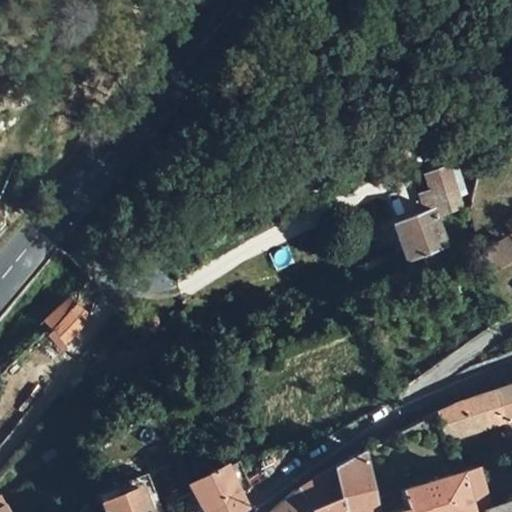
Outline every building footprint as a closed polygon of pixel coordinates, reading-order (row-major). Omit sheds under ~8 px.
[(463,204),(454,182),(438,188),(447,211),(463,204)] [(438,219),(432,209),(396,223),(410,259),(448,244),(442,228),(448,226),(445,217),(438,219)] [(59,352),(88,318),(71,303),(41,336),(59,352)] [(104,392),(144,376),(134,351),(93,367),(104,392)] [(511,384),(492,391),(499,411),(501,418),(511,414),(511,384)] [(435,412),(444,441),(468,433),(465,425),(499,411),(492,391),(485,393),(467,398),(452,404),(435,412)] [(501,418),(499,411),(465,425),(468,433),(501,418)] [(332,469),(340,499),(344,511),(374,511),(374,508),(378,506),(376,498),(372,499),(369,486),(360,452),(332,469)] [(202,511),(241,511),(246,509),(238,494),(223,467),(195,481),(192,476),(185,479),(189,485),(187,486),(191,493),(202,511)] [(481,511),(488,509),(473,467),(455,472),(395,491),(399,506),(385,511),(481,511)] [(294,491),(293,491),(311,507),(340,499),(332,469),(294,491)] [(100,502),(119,495),(139,488),(149,511),(161,506),(148,474),(115,487),(97,493),(98,495),(100,502)] [(372,499),(376,498),(383,495),(381,484),(369,486),(372,499)] [(148,511),(149,511),(139,488),(119,495),(100,502),(106,511),(148,511)] [(293,491),(269,511),(312,511),(311,507),(293,491)] [(344,511),(340,499),(311,507),(312,511),(344,511)] [(511,511),(511,501),(488,509),(481,511),(511,511)]
